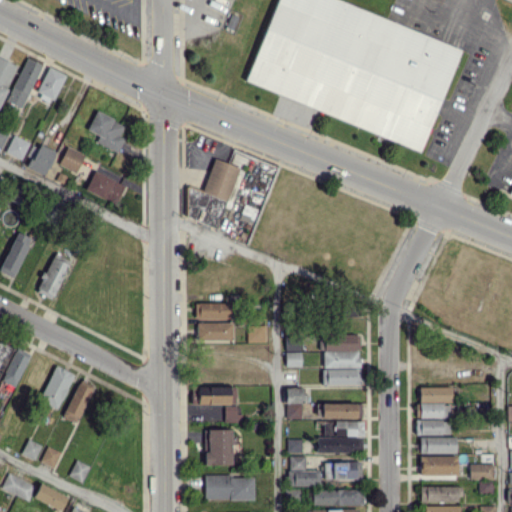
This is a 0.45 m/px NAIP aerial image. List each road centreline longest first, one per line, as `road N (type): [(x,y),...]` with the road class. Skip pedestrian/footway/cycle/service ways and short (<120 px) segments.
road 1 (tertiary): [(160,511),(159,94)]
road 2 (tertiary): [(159,94),(511,237)]
road 3 (residential): [(389,511),(388,307)]
road 4 (residential): [(160,390),(0,307)]
road 5 (tertiary): [(0,13),(159,94)]
road 6 (residential): [(511,56),(435,206)]
